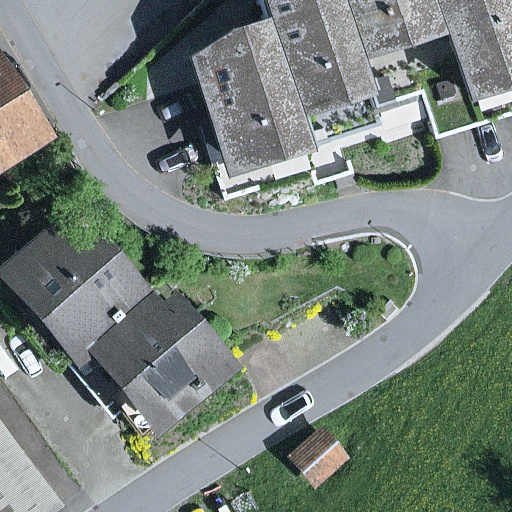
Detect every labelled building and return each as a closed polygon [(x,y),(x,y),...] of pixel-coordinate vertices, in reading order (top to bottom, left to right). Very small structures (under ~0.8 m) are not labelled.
[(267,0),(277,31),(306,120),(376,98),(364,61),(344,0),(267,0)] [(344,0),(364,61),(446,35),(434,0),(344,0)] [(511,0),(434,0),(446,35),(469,105),(511,90),(511,0)] [(306,120),(277,31),(194,57),(234,179),(317,153),(306,120)] [(0,175),(61,135),(0,44),(0,175)] [(154,291),(161,286),(110,229),(83,253),(59,226),(0,277),(75,362),(77,362),(154,291)] [(165,304),(154,291),(77,362),(129,419),(146,403),(171,430),(243,364),(177,293),(165,304)] [(0,511),(65,511),(67,511),(0,423),(0,511)] [(342,461),(318,434),(283,466),(307,493),(342,461)]
